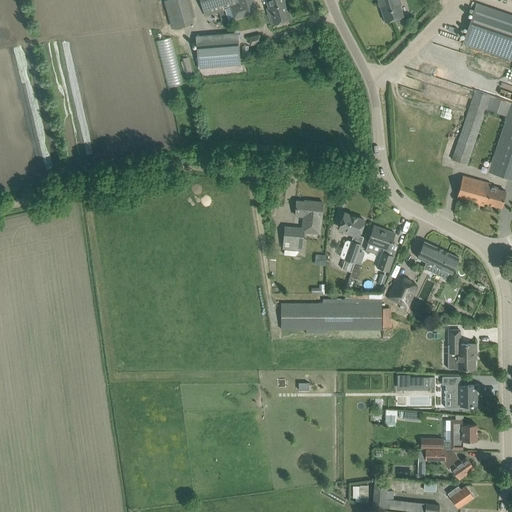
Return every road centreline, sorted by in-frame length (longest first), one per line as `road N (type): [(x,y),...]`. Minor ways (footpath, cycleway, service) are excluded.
road 1 (track): [(383,175),(176,166),(0,205)]
road 2 (tertiary): [(487,252),(390,188),(369,81),(329,0)]
road 3 (tertiary): [(507,511),(505,297),(487,252)]
